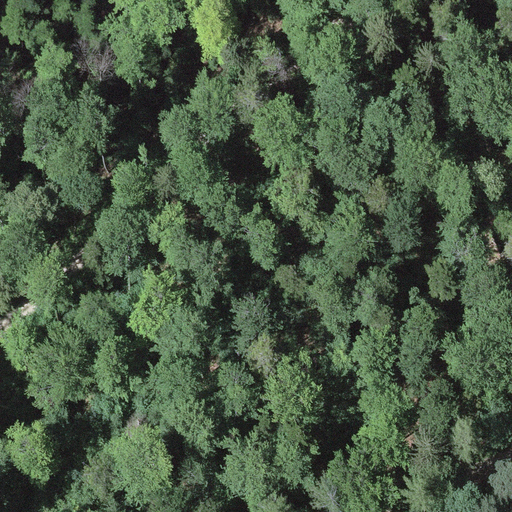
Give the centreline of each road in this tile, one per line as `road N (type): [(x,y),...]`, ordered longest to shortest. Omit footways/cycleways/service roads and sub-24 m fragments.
road 1 (track): [(366,0),(0,325)]
road 2 (track): [(511,460),(395,511)]
